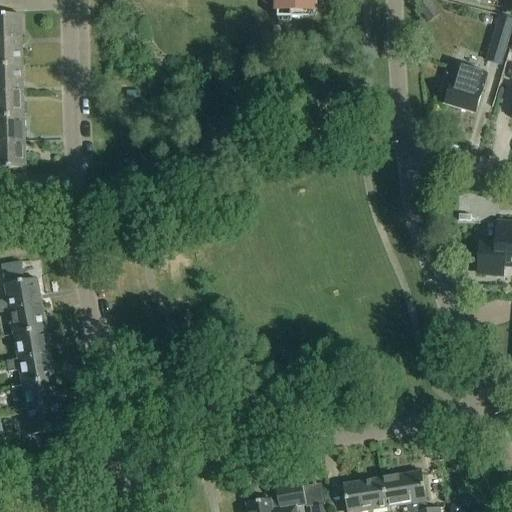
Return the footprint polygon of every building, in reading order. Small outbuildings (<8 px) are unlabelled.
[(276,0),(277,20),(314,21),(313,0),(276,0)] [(441,20),(429,4),(416,12),(429,29),(441,20)] [(154,32),(163,33),(164,14),(154,14),(154,32)] [(0,17),(0,43),(22,42),(21,17),(0,17)] [(511,20),(499,17),(495,31),(485,63),(501,68),(511,29),(511,20)] [(0,43),(0,68),(23,68),(22,42),(0,43)] [(445,107),(476,116),(486,80),(488,75),(455,66),(454,70),(449,69),(441,95),(448,97),(445,107)] [(23,68),(0,68),(0,92),(23,92),(23,68)] [(0,119),(24,119),(23,92),(0,92),(0,119)] [(0,119),(0,144),(25,144),(24,119),(0,119)] [(0,170),(26,170),(25,144),(0,144),(0,170)] [(507,279),(507,270),(511,269),(511,226),(502,226),(501,247),(485,246),(483,278),(507,279)] [(3,286),(6,302),(0,302),(0,309),(7,309),(8,312),(40,307),(35,281),(3,286)] [(8,312),(12,337),(44,331),(40,307),(8,312)] [(12,337),(16,361),(16,362),(49,357),(44,331),(12,337)] [(53,382),(49,357),(16,362),(16,361),(6,363),(8,373),(18,371),(21,387),(53,382)] [(57,407),(53,382),(21,387),(25,412),(57,407)] [(62,432),(57,407),(25,412),(29,438),(62,432)] [(386,509),(406,506),(406,511),(438,511),(438,510),(428,511),(426,503),(425,503),(420,473),(382,480),(386,509)] [(346,511),(369,511),(386,509),(382,480),(342,486),(346,511)] [(296,511),(295,508),(305,507),(301,485),(276,489),(278,502),(270,503),(270,502),(245,506),(246,511),(296,511)]
